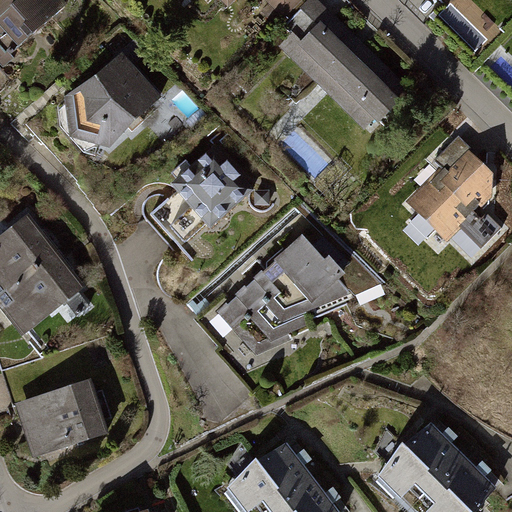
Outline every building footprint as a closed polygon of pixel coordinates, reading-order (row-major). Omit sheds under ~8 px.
[(0,0),(0,19),(21,0),(0,0)] [(61,0),(21,0),(0,19),(0,62),(2,65),(67,6),(61,0)] [(270,0),(288,17),(305,0),(270,0)] [(322,0),(315,0),(288,26),(297,36),(286,47),(372,130),(381,121),(384,125),(406,101),(401,96),(410,88),(322,0)] [(102,77),(70,96),(76,138),(114,148),(171,103),(126,54),(102,77)] [(427,182),(408,201),(419,213),(413,221),(429,238),(438,229),(449,242),(462,227),(483,247),(501,228),(482,209),(494,199),(495,174),(476,157),(479,154),(462,137),(421,175),(427,182)] [(174,201),(156,222),(182,253),(258,185),(221,141),(164,189),(161,196),(166,200),(174,201)] [(0,239),(0,299),(58,252),(29,216),(0,239)] [(308,238),(220,313),(257,353),(290,341),(349,291),(342,285),(348,279),(308,238)] [(0,299),(0,302),(28,336),(87,288),(58,252),(0,299)] [(93,382),(20,404),(37,459),(110,436),(93,382)] [(431,428),(376,481),(406,511),(475,511),(495,493),(431,428)] [(335,511),(289,447),(230,489),(246,511),(335,511)]
